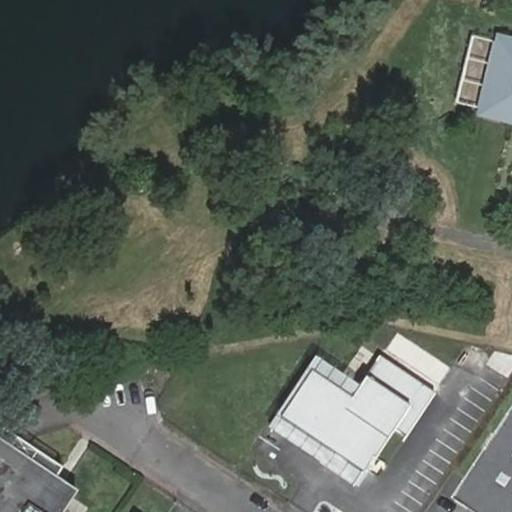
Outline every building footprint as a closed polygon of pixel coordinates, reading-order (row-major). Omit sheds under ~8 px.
[(511,115),(511,41),(498,39),(482,109),(511,115)] [(448,357),(451,344),(421,338),(419,351),(448,357)] [(309,372),(278,419),(360,474),(371,456),(376,459),(395,430),(406,437),(434,395),(378,357),(350,400),(309,372)] [(511,511),(511,418),(457,501),(473,511),(511,511)] [(0,445),(43,473),(43,472),(51,477),(57,468),(0,431),(0,445)] [(0,511),(58,511),(72,491),(51,477),(43,472),(43,473),(0,445),(0,511)]
